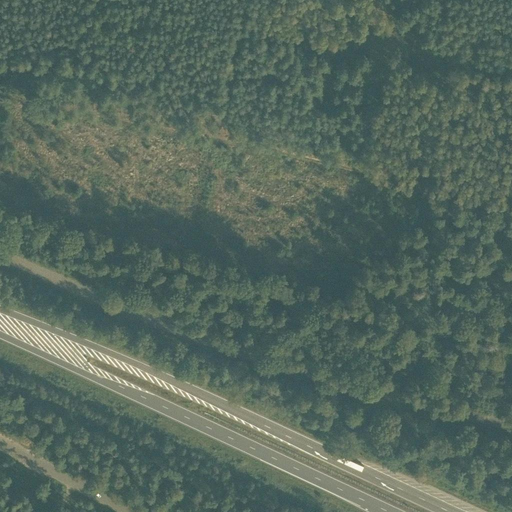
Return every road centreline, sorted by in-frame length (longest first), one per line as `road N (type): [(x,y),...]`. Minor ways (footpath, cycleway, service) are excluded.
road 1 (unclassified): [(511,425),(271,359),(0,248)]
road 2 (trunk): [(450,511),(0,309)]
road 3 (trunk): [(0,334),(388,511)]
road 4 (unclassified): [(128,511),(0,443)]
